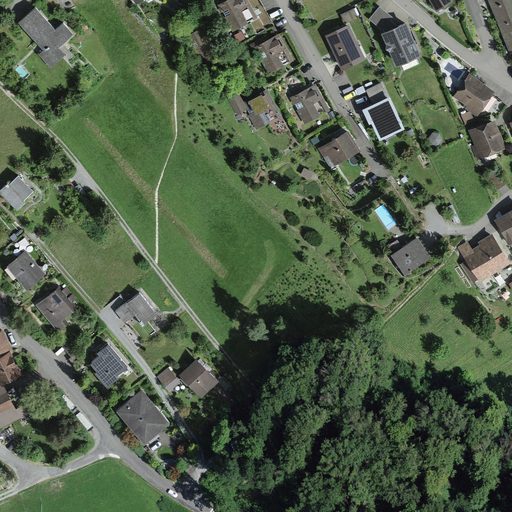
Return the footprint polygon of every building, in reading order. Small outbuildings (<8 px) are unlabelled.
[(218,5),(233,32),(258,18),(248,0),(212,0),(216,6),(218,5)] [(418,0),(421,3),(425,0),(428,0),(436,12),(453,2),(451,0),(418,0)] [(511,0),(489,0),(488,1),(510,55),(511,54),(511,0)] [(36,7),(19,21),(44,51),(39,56),(50,69),(68,54),(61,45),(74,35),(64,23),(56,30),(36,7)] [(370,19),(387,32),(382,34),(396,66),(421,55),(407,23),(399,27),(391,20),(393,18),(380,7),(370,19)] [(354,9),(341,16),(345,23),(358,17),(354,9)] [(210,23),(185,37),(200,63),(216,54),(207,38),(215,33),(210,23)] [(349,24),(325,36),(343,71),(367,59),(349,24)] [(277,30),(250,45),(267,75),(294,60),(277,30)] [(242,31),(234,36),(238,42),(245,38),(242,31)] [(496,93),(470,74),(454,96),(467,105),(465,108),(469,112),(471,113),(478,118),(496,93)] [(379,82),(367,88),(374,103),(367,106),(380,133),(399,124),(379,82)] [(290,98),(305,123),(330,109),(315,84),(290,98)] [(238,98),(229,103),(237,117),(246,112),(256,129),(280,115),(266,92),(243,106),(238,98)] [(471,113),(469,112),(461,115),(466,126),(475,121),(471,113)] [(494,120),(469,130),(475,145),(472,146),(478,162),(507,150),(494,120)] [(358,145),(348,129),(318,148),(323,156),(329,152),(334,159),(358,145)] [(303,167),(301,173),(309,176),(312,170),(303,167)] [(497,168),(488,173),(497,189),(506,184),(497,168)] [(8,183),(0,191),(0,192),(17,211),(25,203),(23,201),(33,192),(18,176),(10,185),(8,183)] [(353,185),(356,192),(367,187),(363,180),(353,185)] [(511,209),(494,220),(509,245),(510,244),(511,247),(511,209)] [(493,234),(478,243),(479,246),(473,250),(468,241),(460,246),(458,248),(466,260),(460,263),(473,283),(478,280),(479,282),(510,263),(493,234)] [(432,257),(418,237),(404,247),(398,239),(390,245),(395,252),(390,256),(405,277),(432,257)] [(27,290),(46,274),(26,250),(7,267),(27,290)] [(60,286),(37,306),(58,331),(68,323),(65,319),(78,308),(72,302),(77,298),(73,294),(69,297),(67,295),(71,291),(67,286),(63,290),(60,286)] [(157,310),(138,290),(115,310),(123,320),(132,312),(142,323),(157,310)] [(0,383),(4,385),(23,376),(2,331),(0,331),(0,383)] [(116,377),(128,367),(108,343),(100,349),(101,351),(96,354),(98,356),(89,364),(96,372),(95,373),(107,388),(118,379),(116,377)] [(219,382),(196,359),(179,376),(202,399),(219,382)] [(169,368),(157,376),(170,392),(174,389),(173,388),(180,382),(169,368)] [(0,428),(27,415),(23,406),(16,409),(4,385),(0,383),(0,428)] [(145,444),(169,423),(142,391),(117,412),(145,444)]
